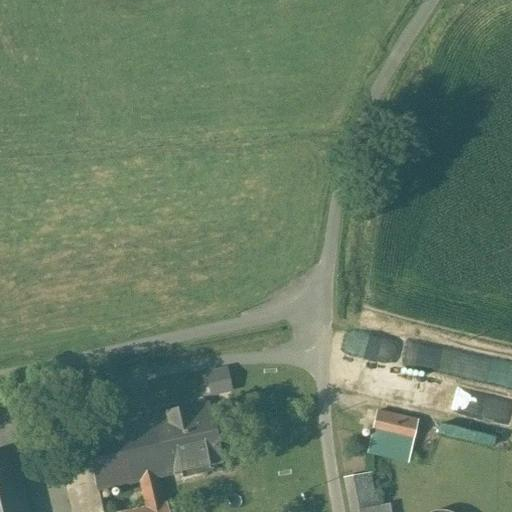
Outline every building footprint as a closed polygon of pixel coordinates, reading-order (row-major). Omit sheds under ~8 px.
[(200,376),(204,394),(223,390),(219,372),(200,376)] [(207,406),(84,433),(97,491),(140,481),(157,478),(220,464),(207,406)] [(417,422),(376,412),(372,432),(413,441),(417,422)] [(413,441),(372,432),(367,452),(408,462),(413,441)] [(25,511),(11,451),(0,453),(0,511),(25,511)] [(369,474),(345,479),(351,511),(389,511),(389,507),(376,509),(369,474)] [(140,481),(146,509),(163,505),(157,478),(140,481)]
